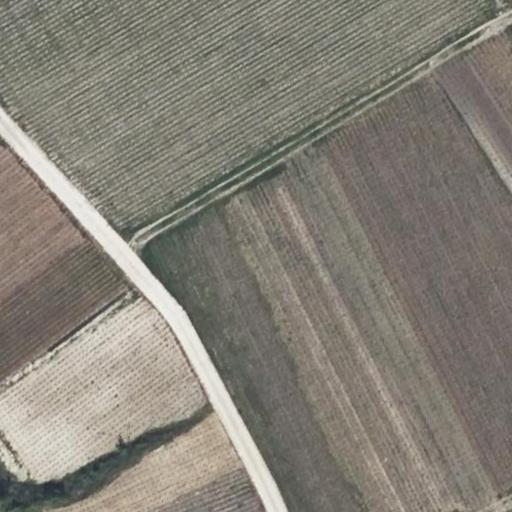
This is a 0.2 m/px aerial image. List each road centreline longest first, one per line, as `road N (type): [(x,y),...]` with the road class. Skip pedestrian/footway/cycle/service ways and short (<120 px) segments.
road 1 (track): [(0,120),(174,314),(278,511)]
road 2 (track): [(511,19),(117,250)]
